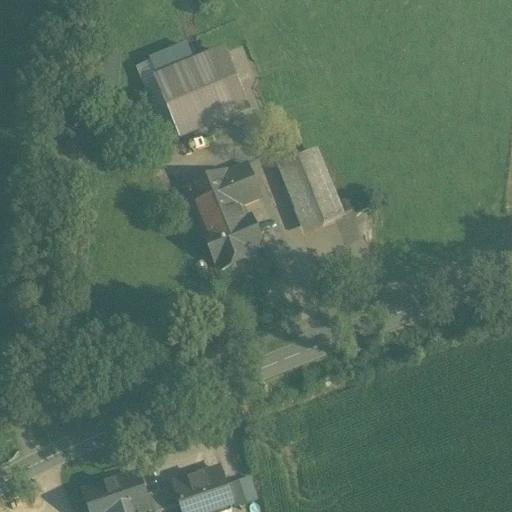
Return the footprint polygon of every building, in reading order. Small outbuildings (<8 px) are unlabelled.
[(204,63),(157,82),(180,138),(246,111),(233,81),(232,82),(214,89),(204,65),(205,64),(204,63)] [(315,156),(282,169),(304,223),(314,228),(340,217),(315,156)] [(227,174),(186,191),(205,236),(203,237),(218,273),(235,266),(232,261),(262,248),(250,218),(246,220),(239,202),(256,195),(258,201),(260,200),(247,167),(227,175),(227,174)] [(202,479),(175,488),(174,487),(173,487),(173,488),(180,508),(181,511),(214,511),(230,507),(231,509),(232,508),(219,471),(202,477),(202,479)] [(136,477),(84,494),(82,494),(83,496),(88,511),(150,511),(150,510),(149,511),(145,498),(138,477),(138,475),(136,476),(136,477)] [(173,488),(145,498),(149,511),(150,510),(150,511),(169,511),(180,508),(173,488)]
